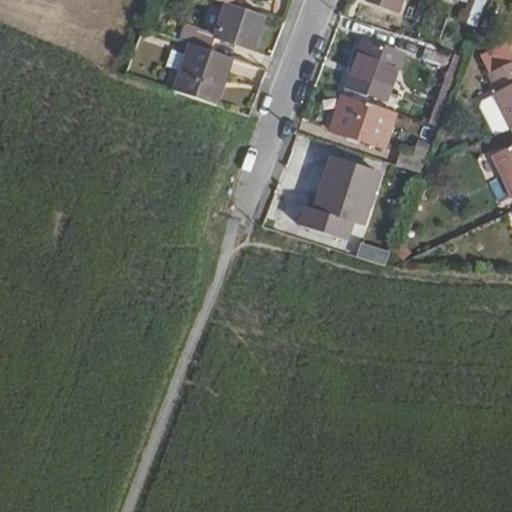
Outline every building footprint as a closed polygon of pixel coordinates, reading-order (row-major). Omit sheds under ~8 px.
[(400,0),(371,0),(397,10),(400,0)] [(154,4),(144,28),(169,37),(175,22),(162,17),(165,8),(154,4)] [(254,52),(266,18),(229,5),(215,39),(254,52)] [(191,44),(212,51),(215,39),(187,30),(183,42),(191,44)] [(362,38),(358,48),(396,62),(399,52),(362,38)] [(174,92),(216,107),(234,58),(212,51),(191,44),(174,92)] [(396,62),(358,48),(343,88),(362,95),(366,90),(384,96),(396,62)] [(444,78),(455,82),(464,57),(453,54),(444,78)] [(511,130),(511,129),(511,64),(493,73),(502,94),(496,96),(511,130)] [(426,125),(437,128),(455,82),(444,78),(426,125)] [(396,113),(345,96),(332,132),(383,150),(396,113)] [(395,168),(419,178),(422,169),(428,151),(415,146),(410,156),(400,154),(395,168)] [(511,149),(494,157),(511,197),(511,149)] [(378,175),(334,160),(324,190),(321,189),(312,211),(359,228),(378,175)] [(384,265),(388,250),(359,241),(355,257),(384,265)]
